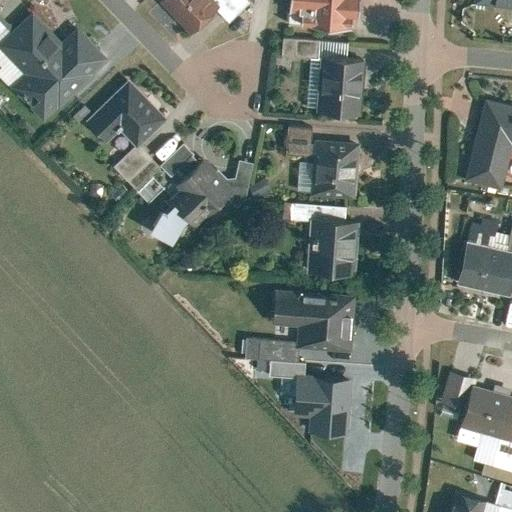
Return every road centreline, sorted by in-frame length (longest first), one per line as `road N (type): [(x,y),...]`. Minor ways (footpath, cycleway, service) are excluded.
road 1 (residential): [(401,40),(391,310)]
road 2 (residential): [(391,310),(368,511)]
road 3 (residential): [(107,0),(208,103)]
road 4 (residential): [(511,339),(391,310)]
